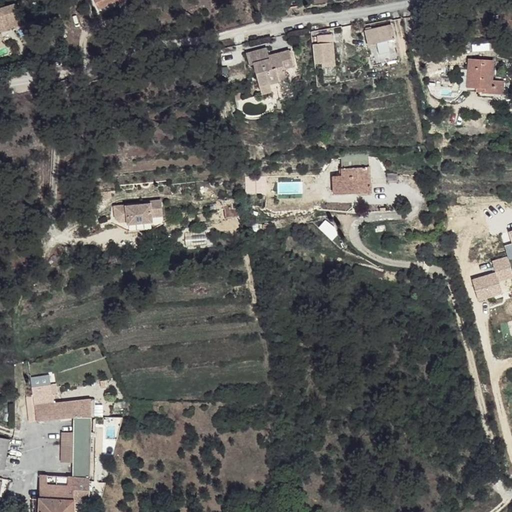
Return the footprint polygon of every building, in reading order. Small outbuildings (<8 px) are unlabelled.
[(16,0),(14,0),(0,6),(0,21),(3,26),(15,21),(16,23),(25,18),(16,0)] [(136,0),(105,0),(107,9),(125,6),(126,9),(138,7),(136,0)] [(374,32),(362,35),(366,51),(375,49),(374,46),(393,42),(390,31),(375,35),(374,32)] [(374,62),(398,61),(397,48),(388,48),(388,58),(374,59),(374,62)] [(326,49),(313,50),(315,68),(329,65),(326,49)] [(266,55),(245,60),(249,73),(252,72),(258,94),(269,92),(286,87),(283,76),(292,74),(288,57),(272,62),(273,66),(268,67),(268,62),(266,55)] [(492,61),(467,59),(465,91),(477,92),(477,98),(491,99),(492,95),(500,96),(501,82),(490,82),(492,61)] [(269,92),(258,94),(260,102),(271,99),(269,92)] [(369,160),(342,162),(343,173),(369,171),(369,160)] [(369,171),(343,173),(345,199),(371,198),(369,171)] [(145,206),(129,207),(130,225),(154,223),(165,222),(163,202),(145,203),(145,206)] [(154,223),(130,225),(131,232),(154,231),(154,223)] [(495,270),(472,276),(479,298),(503,290),(500,280),(511,275),(511,268),(508,254),(491,259),(495,270)] [(91,402),(36,405),(36,422),(75,420),(75,417),(91,418),(91,402)] [(91,418),(75,417),(75,420),(75,435),(62,434),(61,463),(74,463),(73,478),(90,478),(91,418)] [(14,440),(0,437),(0,469),(8,471),(14,440)] [(73,478),(39,478),(39,501),(39,511),(72,511),(73,505),(88,505),(96,505),(97,485),(90,485),(90,478),(73,478)] [(39,511),(39,501),(31,501),(31,511),(39,511)]
